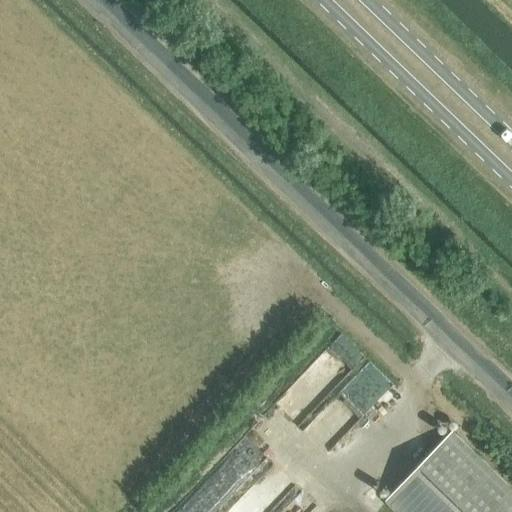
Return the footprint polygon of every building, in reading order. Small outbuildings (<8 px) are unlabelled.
[(276,258),(265,258),(265,280),(276,280),(276,258)] [(333,344),(282,397),(297,411),(347,358),(333,344)] [(369,355),(304,416),(332,445),(397,384),(369,355)] [(396,511),(511,511),(511,489),(452,432),(386,502),(396,511)] [(283,455),(252,488),(267,502),(298,468),(283,455)]
